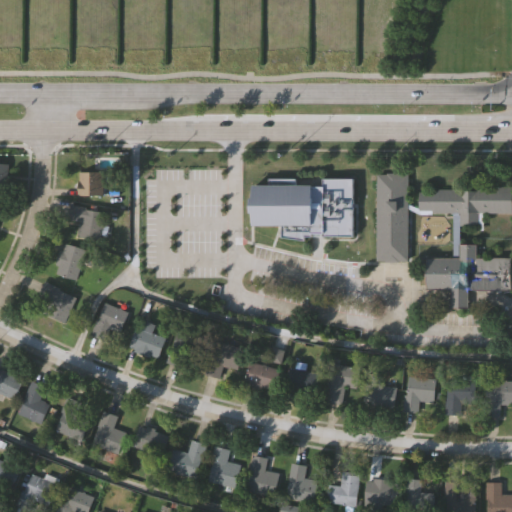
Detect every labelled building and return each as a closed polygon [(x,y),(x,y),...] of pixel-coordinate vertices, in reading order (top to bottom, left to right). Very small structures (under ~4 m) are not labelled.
[(0,198),(5,199),(9,165),(0,163),(0,198)] [(102,194),(77,194),(77,170),(102,170),(102,194)] [(375,174),(406,174),(406,260),(374,260),(375,174)] [(352,180),(352,237),(305,237),(305,241),(286,238),(286,234),(282,234),(282,225),(254,225),(253,187),(269,187),(270,180),(296,180),(296,187),(323,187),(323,179),(352,180)] [(430,213),(430,210),(418,210),(418,191),(431,191),(431,189),(473,189),(473,187),(511,187),(511,213),(477,213),(477,226),(458,226),(458,213),(451,213),(430,213)] [(71,221),(73,205),(103,209),(99,238),(76,235),(78,221),(71,221)] [(53,271),(64,241),(86,249),(75,279),(53,271)] [(458,245),(477,245),(477,258),(511,258),(511,289),(468,289),(468,298),(468,308),(450,308),(450,298),(450,289),(425,289),(425,258),(451,258),(458,258),(458,245)] [(39,315),(42,286),(73,290),(69,319),(39,315)] [(99,338),(92,313),(119,306),(125,331),(99,338)] [(130,349),(137,318),(155,323),(152,333),(164,335),(159,356),(130,349)] [(218,377),(203,371),(216,338),(244,349),(236,369),(224,364),(218,377)] [(193,361),(172,366),(168,348),(189,343),(193,361)] [(283,367),(284,366),(322,373),(318,395),(280,389),(245,384),(248,361),(283,367)] [(342,403),(322,399),(328,362),(359,367),(356,387),(344,385),(342,403)] [(14,397),(0,391),(0,368),(22,378),(14,397)] [(419,400),(418,411),(404,411),(406,376),(435,377),(434,401),(419,400)] [(446,377),(475,377),(474,401),(460,401),(460,414),(445,413),(446,377)] [(40,397),(51,402),(40,423),(16,411),(32,379),(46,386),(40,397)] [(511,380),(511,402),(499,402),(499,415),(484,415),(484,380),(511,380)] [(363,407),(364,384),(395,384),(394,408),(363,407)] [(80,438),(56,428),(70,396),(93,406),(80,438)] [(113,425),(126,431),(117,453),(90,441),(104,409),(118,415),(113,425)] [(169,435),(160,455),(133,443),(142,423),(169,435)] [(196,477),(167,469),(173,447),(188,451),(191,438),(205,442),(196,477)] [(235,486),(207,480),(215,445),(229,448),(226,462),(240,465),(235,486)] [(279,472),(276,494),(247,490),(252,454),(267,456),(265,470),(279,472)] [(3,500),(0,498),(0,458),(19,468),(3,500)] [(314,501),(285,496),(291,461),(306,464),(304,477),(318,479),(314,501)] [(16,505),(29,471),(59,483),(50,505),(35,499),(31,511),(16,505)] [(327,501),(329,483),(340,484),(342,471),(359,472),(355,504),(327,501)] [(369,508),(367,479),(395,478),(396,506),(369,508)] [(421,511),(421,500),(410,501),(410,480),(442,479),(442,511),(421,511)] [(475,480),(475,511),(450,511),(450,480),(475,480)] [(511,511),(486,511),(486,481),(501,481),(501,493),(511,493),(511,511)] [(56,511),(67,485),(94,496),(87,511),(56,511)]
